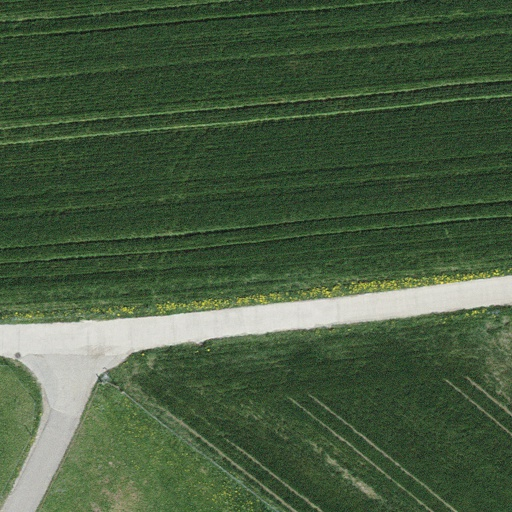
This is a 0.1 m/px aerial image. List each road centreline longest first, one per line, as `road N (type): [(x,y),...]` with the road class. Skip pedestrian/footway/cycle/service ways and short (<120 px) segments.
road 1 (track): [(511,289),(0,343)]
road 2 (track): [(72,338),(0,498)]
